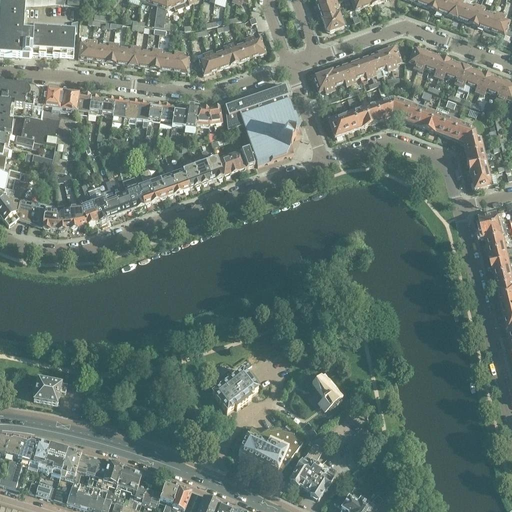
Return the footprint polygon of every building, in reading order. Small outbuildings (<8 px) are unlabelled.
[(153,0),(151,7),(157,9),(154,29),(164,30),(164,28),(164,26),(166,12),(167,0),(153,0)] [(167,0),(166,12),(173,9),(175,13),(184,10),(179,0),(167,0)] [(191,0),(179,0),(184,10),(194,6),(191,0)] [(238,0),(236,7),(241,8),(243,5),(246,6),(246,5),(248,6),(250,0),(238,0)] [(331,0),(316,0),(314,1),(318,11),(337,4),(335,0),(333,1),(333,0),(332,1),(331,0)] [(350,0),(355,13),(365,9),(361,0),(350,0)] [(361,0),(365,9),(376,5),(374,0),(361,0)] [(424,0),(421,7),(432,11),(436,0),(424,0)] [(436,0),(432,11),(442,15),(448,0),(436,0)] [(448,0),(442,15),(453,19),(460,0),(459,0),(453,0),(453,2),(448,0)] [(460,0),(453,19),(463,23),(469,7),(471,3),(465,1),(464,2),(460,0)] [(337,4),(318,11),(322,23),(337,17),(335,11),(339,9),(337,4)] [(0,58),(22,60),(30,61),(32,58),(73,61),(75,35),(62,34),(63,32),(32,32),(32,34),(26,33),(26,22),(24,22),(25,8),(23,7),(2,6),(0,6),(0,58)] [(469,7),(463,23),(474,27),(481,8),(475,6),(474,9),(469,7)] [(481,8),(474,27),(483,31),(489,15),(485,13),(486,10),(481,8)] [(489,15),(483,31),(494,35),(502,16),(496,13),(494,17),(489,15)] [(322,23),(323,24),(326,33),(329,35),(344,29),(343,25),(351,22),(348,15),(340,17),(338,18),(337,17),(322,23)] [(502,16),(494,35),(504,38),(510,23),(508,22),(505,21),(506,18),(502,16)] [(253,38),(249,39),(256,58),(266,55),(260,40),(257,41),(257,40),(255,41),(253,38)] [(245,45),(241,46),(246,62),(256,58),(249,39),(244,41),(245,45)] [(78,61),(79,61),(89,62),(92,42),(87,41),(86,45),(84,45),(83,45),(81,45),(78,61)] [(92,42),(89,62),(101,64),(103,48),(97,47),(98,43),(92,42)] [(103,48),(101,64),(111,65),(114,45),(109,44),(108,48),(103,48)] [(114,45),(111,65),(123,67),(125,50),(119,50),(119,46),(114,45)] [(232,45),(228,47),(235,66),(246,62),(241,46),(234,49),(232,45)] [(125,50),(123,67),(133,68),(136,48),(130,47),(130,51),(125,50)] [(224,52),(220,54),(225,70),(235,66),(228,47),(223,49),(224,52)] [(136,48),(133,68),(144,70),(147,53),(141,53),(141,49),(136,48)] [(396,49),(386,53),(393,72),(397,70),(396,67),(400,65),(401,64),(396,49)] [(147,53),(144,70),(155,71),(158,51),(152,50),(152,54),(147,53)] [(410,66),(413,67),(412,71),(417,73),(425,54),(414,50),(408,65),(410,66)] [(158,51),(155,71),(166,73),(169,56),(162,56),(163,51),(158,51)] [(169,56),(166,73),(177,74),(180,54),(174,53),(174,57),(169,56)] [(212,53),(208,54),(214,73),(225,70),(220,54),(213,56),(212,53)] [(393,72),(386,53),(375,56),(381,72),(386,70),(387,74),(393,72)] [(180,54),(177,74),(188,76),(190,60),(187,59),(188,59),(184,58),(184,55),(180,54)] [(203,60),(200,61),(198,62),(203,77),(214,73),(208,54),(202,56),(203,60)] [(425,54),(417,73),(422,74),(424,71),(429,73),(435,57),(425,54)] [(375,56),(365,60),(372,79),(376,78),(377,80),(383,78),(381,72),(375,56)] [(435,57),(429,73),(434,75),(433,78),(438,80),(445,61),(435,57)] [(365,60),(354,64),(360,79),(365,78),(366,81),(372,79),(365,60)] [(445,61),(438,80),(443,82),(444,78),(450,81),(456,65),(445,61)] [(354,64),(344,68),(351,87),(356,85),(354,81),(360,79),(354,64)] [(456,65),(450,81),(455,82),(453,86),(458,88),(466,69),(456,65)] [(351,87),(344,68),(334,71),(339,87),(344,85),(346,89),(351,87)] [(466,69),(458,88),(463,90),(465,86),(470,88),(476,73),(466,69)] [(334,71),(323,75),(330,94),(335,92),(334,89),(339,87),(334,71)] [(476,73),(470,88),(475,90),(474,94),(479,96),(486,77),(476,73)] [(318,94),(320,94),(324,93),(325,96),(330,94),(323,75),(313,79),(318,94)] [(486,77),(479,96),(484,98),(485,94),(491,96),(497,81),(486,77)] [(500,104),(507,85),(497,81),(491,96),(496,98),(494,101),(500,104)] [(511,86),(507,85),(500,104),(504,105),(506,102),(510,103),(511,103),(511,102),(511,86)] [(0,137),(4,138),(17,141),(20,141),(25,119),(42,122),(43,111),(45,93),(43,93),(20,90),(18,90),(16,90),(16,91),(8,90),(8,89),(0,87),(0,137)] [(286,89),(225,110),(227,116),(228,120),(289,99),(286,89)] [(45,93),(43,111),(42,122),(25,119),(20,141),(34,145),(55,150),(61,114),(60,114),(64,95),(45,93)] [(64,95),(60,114),(61,114),(55,150),(53,162),(51,173),(50,174),(60,175),(66,176),(67,176),(76,120),(76,116),(77,116),(77,115),(80,97),(64,95)] [(80,97),(77,115),(77,116),(76,116),(76,120),(88,121),(88,120),(88,116),(91,98),(90,98),(89,98),(89,96),(82,96),(82,97),(80,97)] [(91,98),(88,116),(88,120),(95,121),(96,120),(100,120),(100,118),(100,116),(102,100),(95,99),(94,97),(92,97),(91,98)] [(102,100),(100,116),(100,118),(112,119),(112,118),(114,101),(111,101),(110,99),(108,99),(106,100),(102,100)] [(289,99),(228,120),(227,116),(225,117),(228,135),(243,129),(251,150),(240,154),(246,171),(255,168),(255,167),(256,166),(257,169),(286,159),(287,159),(293,157),(291,149),(289,148),(293,140),(295,141),(302,139),(300,132),(300,131),(290,102),(289,99)] [(112,118),(112,119),(111,122),(123,124),(124,119),(126,103),(119,102),(118,100),(116,100),(114,101),(112,118)] [(397,102),(392,119),(405,124),(412,106),(397,100),(397,102)] [(386,101),(374,105),(380,123),(392,119),(397,102),(393,101),(387,103),(386,101)] [(124,119),(123,124),(123,127),(128,127),(128,125),(135,126),(136,122),(136,121),(138,104),(135,104),(134,102),(132,102),(130,103),(126,103),(124,119)] [(138,104),(136,121),(136,122),(143,123),(142,130),(147,130),(148,122),(150,105),(143,105),(142,103),(139,103),(138,104)] [(150,105),(148,122),(146,137),(150,138),(152,125),(159,126),(159,123),(162,107),(159,106),(158,105),(155,105),(154,106),(150,105)] [(374,105),(363,109),(369,127),(380,123),(374,105)] [(159,123),(159,126),(159,129),(167,130),(165,140),(169,141),(172,125),(175,108),(167,107),(166,106),(163,106),(162,107),(159,123)] [(412,106),(405,124),(416,128),(423,110),(412,106)] [(175,108),(172,125),(169,141),(169,144),(174,145),(174,139),(175,139),(176,130),(184,131),(188,110),(184,109),(183,108),(180,108),(179,109),(175,108)] [(210,113),(209,129),(223,127),(220,110),(219,110),(218,109),(215,110),(214,112),(210,112),(210,113)] [(363,109),(351,114),(357,131),(369,127),(363,109)] [(188,110),(184,131),(184,134),(195,136),(195,133),(195,132),(196,128),(198,111),(188,110)] [(198,111),(196,128),(209,129),(210,113),(210,112),(209,112),(207,112),(205,110),(202,110),(201,111),(198,111)] [(423,110),(416,128),(428,132),(435,114),(423,110)] [(351,114),(339,118),(346,136),(357,131),(351,114)] [(435,114),(428,132),(439,136),(446,119),(435,114)] [(339,118),(330,121),(330,122),(328,123),(335,140),(346,136),(339,118)] [(446,119),(439,136),(451,141),(458,123),(446,119)] [(458,123),(451,141),(462,145),(475,134),(470,132),(471,128),(458,123)] [(494,133),(490,134),(488,134),(490,143),(496,142),(494,133)] [(475,134),(462,145),(465,158),(484,153),(481,140),(477,141),(475,134)] [(0,149),(4,150),(12,152),(14,145),(16,146),(15,147),(32,151),(38,152),(39,146),(34,145),(20,141),(17,141),(10,139),(4,138),(0,137),(0,149)] [(121,141),(109,139),(108,147),(113,148),(120,148),(121,141)] [(182,148),(181,156),(192,152),(193,147),(182,148)] [(0,149),(0,161),(6,162),(6,160),(11,161),(12,152),(4,150),(0,149)] [(201,152),(201,154),(204,160),(213,183),(217,181),(219,182),(222,181),(223,180),(223,179),(216,159),(215,157),(209,158),(208,157),(205,150),(201,152)] [(484,153),(465,158),(468,170),(487,165),(484,153)] [(240,154),(228,158),(235,175),(239,173),(241,175),(245,173),(245,171),(246,171),(240,154)] [(24,166),(51,173),(53,162),(26,155),(24,166)] [(230,177),(235,175),(228,158),(227,155),(216,159),(223,179),(224,179),(226,180),(230,179),(230,177)] [(204,160),(192,164),(201,187),(202,187),(204,188),(207,187),(207,185),(213,183),(204,160)] [(199,188),(201,187),(192,164),(186,166),(185,161),(179,163),(181,169),(189,191),(194,190),(195,191),(198,190),(199,188)] [(487,165),(468,170),(471,181),(490,176),(487,165)] [(170,173),(179,195),(182,194),(184,195),(187,194),(187,192),(189,191),(181,169),(170,173)] [(150,171),(144,173),(155,204),(159,202),(161,203),(164,202),(165,200),(167,200),(159,177),(152,179),(152,177),(150,171)] [(0,193),(4,194),(4,197),(13,199),(16,200),(18,195),(14,194),(11,193),(12,188),(13,188),(14,182),(25,184),(27,176),(9,172),(8,177),(4,176),(0,175),(0,193)] [(107,173),(102,175),(108,193),(113,191),(109,181),(107,173)] [(137,187),(137,189),(137,190),(144,208),(146,209),(149,208),(150,206),(155,204),(144,173),(140,175),(143,183),(136,186),(137,187)] [(170,173),(159,177),(167,200),(169,201),(172,200),(172,198),(179,195),(170,173)] [(60,175),(50,174),(49,180),(50,180),(50,184),(57,185),(56,180),(60,180),(60,175)] [(490,176),(471,181),(474,192),(492,188),(491,184),(490,176)] [(114,179),(109,181),(113,191),(118,189),(114,179)] [(84,184),(79,186),(84,200),(89,198),(84,184)] [(127,194),(128,197),(133,212),(138,210),(140,211),(142,210),(143,208),(144,208),(137,190),(137,187),(126,191),(127,194)] [(114,195),(116,201),(122,216),(127,214),(129,215),(131,214),(132,212),(133,212),(128,197),(126,191),(114,195)] [(0,220),(1,221),(4,224),(5,223),(9,229),(19,222),(34,227),(41,230),(46,209),(46,207),(20,201),(13,199),(4,197),(2,196),(1,196),(0,195),(0,220)] [(103,200),(105,205),(111,220),(112,220),(114,221),(116,220),(117,218),(122,216),(116,201),(114,195),(103,200)] [(103,200),(92,203),(99,224),(101,223),(102,224),(104,223),(105,222),(107,222),(111,220),(105,205),(103,200)] [(80,206),(81,207),(88,227),(89,227),(91,228),(94,227),(94,225),(99,224),(92,203),(91,202),(80,206)] [(76,209),(69,210),(71,231),(72,231),(73,232),(76,231),(77,230),(78,230),(88,227),(81,207),(76,209)] [(46,209),(41,230),(42,231),(44,231),(45,232),(48,232),(49,231),(58,232),(57,211),(46,209)] [(65,210),(57,211),(58,232),(60,232),(61,233),(64,233),(65,231),(67,231),(71,231),(69,210),(65,210)] [(479,220),(482,232),(500,227),(498,217),(497,218),(497,216),(479,220)] [(500,227),(482,232),(485,244),(486,244),(505,240),(504,239),(503,239),(500,227)] [(505,240),(486,244),(489,255),(507,251),(505,240)] [(507,251),(489,255),(492,267),(510,263),(507,251)] [(511,270),(510,263),(492,267),(495,279),(511,274),(511,270)] [(511,274),(495,279),(497,290),(511,286),(511,274)] [(511,286),(497,290),(500,302),(511,299),(511,286)] [(511,299),(500,302),(503,314),(511,312),(511,299)] [(511,312),(503,314),(505,325),(511,323),(511,312)] [(213,395),(212,396),(226,416),(235,410),(236,412),(251,402),(249,400),(257,393),(243,373),(247,370),(251,367),(248,362),(237,370),(239,372),(232,377),(228,372),(216,382),(219,386),(220,387),(221,387),(222,388),(220,389),(220,390),(213,395)] [(324,378),(316,384),(315,384),(317,386),(315,392),(312,398),(322,402),(323,402),(329,411),(342,402),(324,378)] [(62,386),(38,382),(34,403),(57,408),(60,395),(66,396),(67,387),(62,386)] [(309,423),(299,431),(308,442),(317,435),(309,423)] [(280,475),(302,447),(293,439),(293,438),(282,435),(282,432),(270,434),(269,432),(261,437),(261,439),(258,438),(258,436),(251,431),(247,439),(246,438),(238,457),(277,475),(278,474),(280,475)] [(0,473),(4,462),(4,460),(10,440),(9,441),(0,437),(0,473)] [(10,440),(4,460),(4,462),(10,463),(5,481),(2,480),(0,486),(0,487),(9,490),(11,483),(17,461),(23,442),(13,439),(10,440)] [(23,442),(17,461),(11,483),(17,485),(22,467),(28,469),(29,466),(29,465),(30,465),(36,445),(35,445),(35,444),(33,443),(29,443),(27,443),(23,442)] [(29,465),(29,466),(38,468),(37,472),(42,473),(43,470),(49,448),(48,448),(49,447),(35,444),(35,445),(36,445),(30,465),(29,465)] [(43,470),(42,473),(42,474),(51,476),(51,478),(59,480),(61,475),(68,454),(49,448),(43,470)] [(312,448),(303,464),(290,484),(299,490),(300,489),(305,492),(320,469),(319,469),(327,455),(316,448),(312,448)] [(68,454),(61,475),(59,480),(72,484),(73,479),(75,479),(76,475),(81,458),(82,458),(82,457),(69,453),(69,454),(68,454)] [(76,475),(75,479),(73,484),(78,485),(81,476),(85,477),(90,460),(82,457),(82,458),(81,458),(76,475)] [(90,460),(85,477),(90,479),(87,488),(91,489),(92,487),(93,483),(94,480),(99,463),(90,460)] [(99,463),(94,480),(93,483),(97,484),(96,489),(92,487),(91,489),(100,492),(101,490),(103,482),(108,465),(99,463)] [(108,465),(103,482),(101,490),(107,492),(108,489),(116,492),(117,488),(123,470),(108,465)] [(320,469),(305,492),(311,496),(310,497),(319,502),(331,482),(333,479),(334,477),(338,476),(338,474),(330,469),(327,473),(320,469)] [(123,470),(117,488),(116,492),(114,497),(109,511),(112,511),(117,499),(118,499),(120,493),(121,492),(126,494),(127,492),(133,473),(123,470)] [(133,473),(127,492),(126,494),(132,495),(131,497),(135,498),(136,495),(138,489),(142,477),(133,473)] [(17,485),(11,483),(9,490),(16,492),(17,485)] [(36,497),(52,502),(56,489),(39,484),(36,497)] [(162,497),(160,503),(159,506),(165,509),(163,511),(170,511),(172,508),(179,490),(166,484),(162,497)] [(38,487),(31,485),(28,495),(35,498),(38,487)] [(52,503),(58,505),(66,507),(71,492),(63,489),(63,488),(60,488),(59,490),(58,490),(56,495),(55,495),(52,503)] [(86,490),(80,511),(82,511),(86,511),(91,498),(87,497),(89,489),(87,488),(86,490)] [(134,501),(134,502),(133,504),(141,507),(141,505),(146,491),(138,489),(136,495),(135,498),(134,501)] [(78,494),(73,509),(80,511),(86,490),(84,490),(82,495),(78,494)] [(98,500),(94,511),(101,511),(107,495),(107,492),(101,490),(100,492),(100,493),(103,493),(100,501),(98,500)] [(172,508),(172,510),(170,511),(185,511),(192,495),(179,490),(172,508)] [(146,491),(141,505),(141,507),(148,509),(150,506),(154,494),(146,491)] [(364,511),(369,507),(368,507),(373,502),(370,500),(365,505),(361,502),(363,499),(353,492),(350,496),(343,491),(334,505),(342,510),(341,511),(364,511)] [(71,492),(66,507),(73,509),(78,494),(71,492)] [(154,494),(150,506),(149,507),(148,509),(157,511),(157,510),(160,503),(162,497),(154,494)] [(91,498),(86,511),(94,511),(98,500),(99,495),(97,495),(95,499),(91,498)] [(107,495),(101,511),(109,511),(114,497),(107,495)] [(198,511),(203,500),(192,495),(185,511),(198,511)] [(378,497),(373,502),(376,506),(381,501),(378,497)] [(117,499),(112,511),(122,511),(123,510),(122,500),(118,499),(117,499)] [(198,511),(219,511),(221,508),(221,507),(203,500),(198,511)] [(123,510),(122,511),(130,511),(133,505),(130,503),(127,511),(123,510)]
